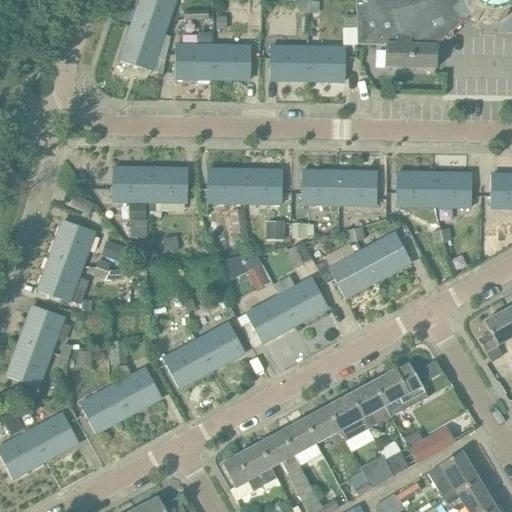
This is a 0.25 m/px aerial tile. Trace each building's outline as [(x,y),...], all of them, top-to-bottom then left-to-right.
[(140,0),(132,26),(163,37),(175,1),(172,0),(140,0)] [(436,48),(437,46),(445,39),(446,40),(449,40),(452,38),(452,35),(451,34),(470,18),(471,16),(465,9),(462,0),(356,0),(357,15),(357,28),(357,46),(385,47),(395,47),(396,40),(408,40),(408,47),(436,48)] [(511,0),(462,0),(465,9),(471,16),(470,18),(477,22),(478,21),(497,21),(498,22),(505,19),(504,16),(510,9),(511,3),(511,0)] [(203,12),(203,4),(203,1),(190,1),(190,11),(183,11),(183,21),(207,21),(207,12),(203,12)] [(297,13),(308,14),(309,3),(298,2),(297,13)] [(309,3),(308,14),(318,15),(318,4),(309,3)] [(357,15),(344,16),(345,28),(357,28),(357,15)] [(216,31),(225,32),(226,17),(217,17),(216,31)] [(151,73),(161,76),(170,39),(163,37),(132,26),(120,62),(151,73)] [(202,34),(202,46),(212,46),(212,34),(202,34)] [(436,48),(408,47),(408,40),(396,40),(395,47),(385,47),(384,68),(436,70),(436,48)] [(174,80),(212,80),(213,47),(175,47),(174,80)] [(251,48),(213,47),(212,80),(250,81),(251,48)] [(307,82),(307,49),(269,48),(269,81),(307,82)] [(307,49),(307,82),(344,82),(345,50),(307,49)] [(149,203),(149,170),(111,169),(111,202),(149,203)] [(187,171),(149,170),(149,203),(149,212),(155,212),(155,203),(187,203),(187,171)] [(206,204),(229,204),(243,204),(244,172),(206,171),(206,204)] [(282,172),(244,172),(243,204),(281,205),(282,172)] [(338,206),(339,173),(301,173),(300,205),(338,206)] [(338,206),(376,206),(376,174),(339,173),(338,206)] [(433,175),(395,174),(395,207),(433,207),(433,175)] [(471,175),(433,175),(433,207),(471,208),(471,175)] [(489,209),(511,208),(511,176),(490,176),(489,209)] [(132,205),(132,220),(144,220),(144,205),(132,205)] [(243,211),(229,212),(229,216),(232,236),(246,235),(243,211)] [(50,257),(81,268),(89,268),(90,264),(84,261),(94,233),(63,222),(50,257)] [(266,240),(283,241),(283,226),(267,225),(266,240)] [(291,240),(305,240),(305,226),(292,225),(291,240)] [(130,238),(145,239),(145,226),(130,226),(130,238)] [(442,243),(451,241),(451,242),(463,240),(460,227),(440,233),(442,243)] [(356,242),(364,241),(362,229),(354,231),(356,242)] [(354,231),(345,232),(347,244),(356,242),(354,231)] [(442,243),(440,233),(431,235),(433,245),(442,243)] [(362,253),(377,281),(410,263),(395,235),(362,253)] [(311,260),(302,244),(301,244),(286,252),(295,269),(311,260)] [(115,246),(109,260),(125,266),(130,252),(115,246)] [(344,299),(377,281),(362,253),(328,271),(344,299)] [(261,266),(255,255),(238,259),(255,290),(267,283),(258,268),(261,266)] [(81,268),(50,257),(37,293),(68,304),(81,268)] [(107,274),(124,273),(124,271),(126,267),(112,262),(110,266),(99,261),(97,268),(96,269),(107,274)] [(96,269),(93,277),(104,282),(107,274),(96,269)] [(278,298),(294,327),(327,308),(312,280),(278,298)] [(206,296),(219,298),(221,287),(207,285),(206,296)] [(188,300),(182,302),(186,314),(199,310),(195,294),(187,297),(188,300)] [(261,345),(294,327),(278,298),(245,316),(261,345)] [(178,301),(166,305),(171,318),(183,313),(178,301)] [(82,302),(82,312),(91,313),(92,303),(82,302)] [(32,307),(19,342),(50,353),(63,318),(32,307)] [(490,364),(498,360),(492,349),(511,338),(511,320),(507,310),(483,323),(489,335),(477,341),(484,353),(490,364)] [(96,315),(87,319),(92,329),(101,325),(96,315)] [(228,324),(195,343),(211,371),(244,353),(228,324)] [(50,353),(19,342),(7,378),(37,389),(50,353)] [(211,371),(195,343),(162,361),(178,390),(211,371)] [(67,360),(71,348),(64,346),(60,357),(67,360)] [(126,348),(109,348),(110,365),(126,364),(126,348)] [(77,369),(90,369),(91,354),(78,353),(77,369)] [(60,357),(57,368),(64,370),(67,360),(60,357)] [(414,376),(408,365),(396,372),(395,371),(372,384),(390,418),(405,411),(399,400),(421,388),(414,376)] [(146,370),(112,388),(128,417),(161,399),(146,370)] [(54,393),(65,393),(65,380),(54,380),(54,393)] [(367,431),(390,418),(372,384),(349,396),(367,431)] [(95,435),(128,417),(112,388),(79,406),(95,435)] [(367,431),(349,396),(326,408),(340,434),(345,443),(367,431)] [(29,407),(18,411),(23,422),(33,418),(29,407)] [(326,408),(303,421),(317,447),(340,434),(326,408)] [(14,413),(1,419),(11,436),(23,429),(14,413)] [(29,433),(45,462),(78,444),(63,415),(29,433)] [(294,459),(317,447),(303,421),(280,433),(294,459)] [(422,441),(417,432),(404,439),(417,465),(449,447),(440,431),(422,441)] [(0,458),(11,480),(45,462),(29,433),(0,448),(0,458)] [(258,445),(272,472),(282,466),(306,511),(322,511),(280,433),(258,445)] [(234,458),(235,459),(222,466),(234,489),(230,491),(236,502),(276,480),(272,472),(258,445),(234,458)] [(408,468),(400,453),(385,461),(394,476),(408,468)] [(445,501),(478,481),(461,453),(427,474),(444,502),(445,501)] [(366,483),(370,490),(370,491),(393,478),(381,456),(359,469),(367,483),(366,483)] [(465,511),(488,511),(494,509),(478,481),(445,501),(448,505),(458,500),(465,511)] [(357,497),(370,490),(366,483),(353,491),(357,497)] [(375,511),(400,511),(402,511),(399,506),(421,493),(416,485),(395,497),(394,495),(372,508),(375,511)] [(158,499),(136,511),(195,511),(190,503),(181,507),(176,498),(161,506),(158,499)] [(330,511),(338,508),(334,501),(321,508),(323,511),(330,511)] [(261,511),(256,503),(248,507),(250,511),(261,511)]
